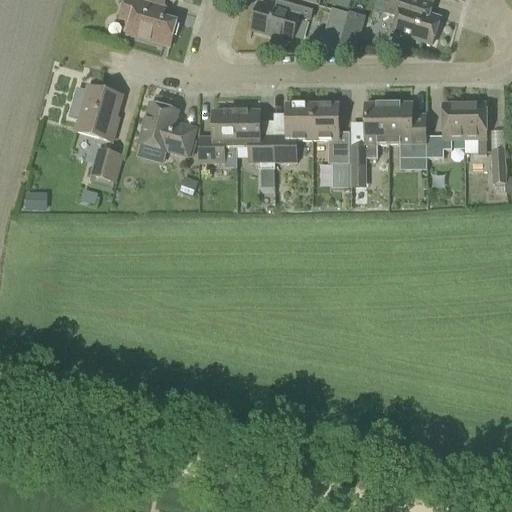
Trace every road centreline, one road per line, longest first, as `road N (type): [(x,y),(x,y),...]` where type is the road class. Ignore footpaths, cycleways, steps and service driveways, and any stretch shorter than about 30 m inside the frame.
road 1 (track): [(423,511),(0,429)]
road 2 (residential): [(511,56),(479,75),(205,79)]
